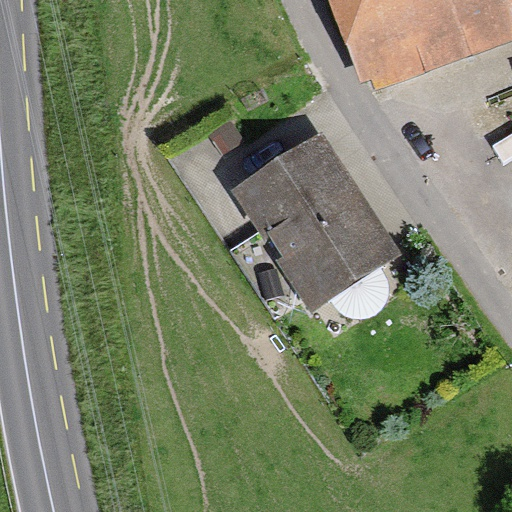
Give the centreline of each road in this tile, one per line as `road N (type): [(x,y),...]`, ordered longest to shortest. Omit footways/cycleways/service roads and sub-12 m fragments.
road 1 (residential): [(302,0),(334,73),(511,323)]
road 2 (secondary): [(0,139),(26,374),(54,511)]
